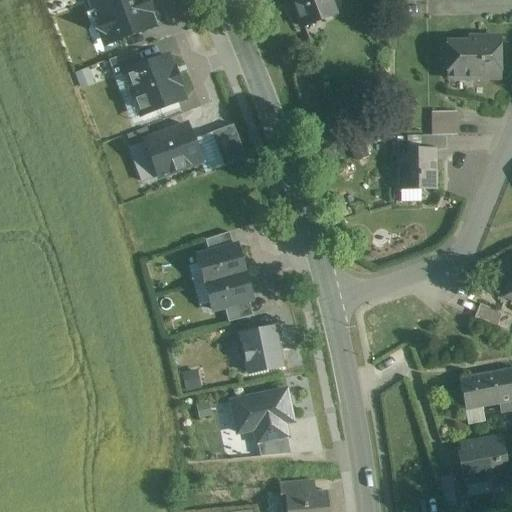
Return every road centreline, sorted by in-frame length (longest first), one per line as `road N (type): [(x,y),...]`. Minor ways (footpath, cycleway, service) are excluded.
road 1 (tertiary): [(229,0),(334,296)]
road 2 (residential): [(334,296),(427,277),(467,245),(511,143)]
road 3 (tertiary): [(334,296),(377,511)]
